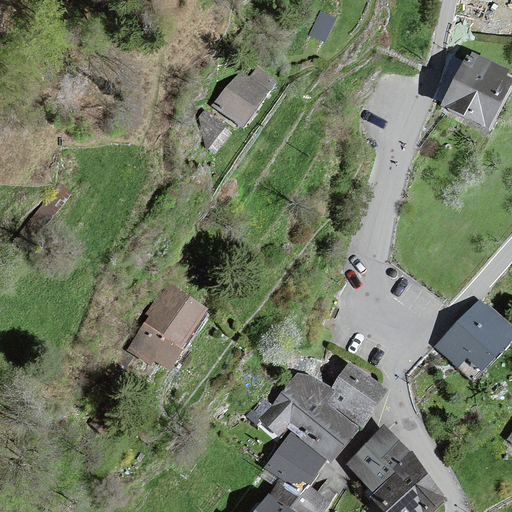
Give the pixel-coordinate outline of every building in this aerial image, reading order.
[(506,69),(474,53),(472,58),(469,56),(445,103),(489,125),(511,80),(503,76),(506,69)] [(258,69),(251,80),(241,73),(218,105),(244,124),(275,82),(258,69)] [(205,112),(200,118),(208,150),(213,155),(231,134),(205,112)] [(205,309),(168,284),(149,312),(152,314),(130,348),(150,362),(154,356),(170,366),(181,349),(180,348),(205,309)] [(511,333),(511,330),(479,301),(438,346),(457,363),(467,352),(483,366),(511,333)] [(385,390),(351,366),(328,398),(362,422),(385,390)] [(289,425),(332,457),(353,429),(321,404),(330,392),(303,371),(264,422),(279,433),(289,425)] [(386,511),(429,511),(446,497),(408,456),(398,445),(385,431),(362,451),(350,463),(377,493),(373,497),(386,511)] [(319,511),(328,501),(308,486),(325,461),(291,433),(264,468),(282,481),(271,495),(257,511),(256,511),(319,511)]
